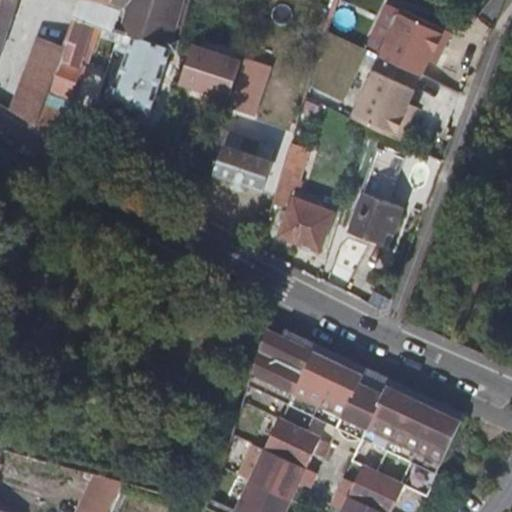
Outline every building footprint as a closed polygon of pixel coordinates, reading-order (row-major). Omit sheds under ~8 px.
[(0,0),(0,59),(18,0),(0,0)] [(169,48),(177,38),(187,0),(80,0),(75,16),(113,29),(122,33),(131,36),(169,48)] [(445,0),(445,2),(467,8),(468,0),(445,0)] [(382,56),(422,75),(435,49),(437,50),(443,36),(442,35),(445,28),(404,8),(382,56)] [(110,39),(113,29),(75,16),(65,46),(40,122),(60,129),(74,90),(78,92),(88,67),(83,65),(84,62),(81,60),(91,33),(110,39)] [(7,108),(39,126),(40,122),(65,46),(32,34),(7,108)] [(148,112),(169,48),(131,36),(111,100),(148,112)] [(192,47),(179,88),(230,104),(229,109),(256,117),(272,68),(246,59),(245,63),(192,47)] [(352,117),(369,125),(393,137),(395,130),(398,130),(404,116),(403,116),(415,90),(374,70),(352,117)] [(217,134),(214,142),(240,151),(242,142),(217,134)] [(214,142),(205,171),(265,190),(274,162),(259,157),(262,145),(243,139),(242,142),(240,151),(214,142)] [(292,140),(273,205),(285,208),(292,189),(296,190),(309,146),(292,140)] [(259,157),(274,162),(274,160),(273,160),(275,149),(262,145),(259,157)] [(381,150),(364,192),(392,202),(407,159),(381,150)] [(176,253),(54,180),(41,202),(162,273),(176,253)] [(383,243),(387,233),(391,224),(397,228),(406,207),(392,202),(364,192),(349,230),(383,243)] [(293,202),(281,237),(322,251),(334,217),(293,202)] [(391,224),(387,233),(394,235),(397,228),(391,224)] [(296,389),(316,346),(297,336),(269,324),(253,371),(296,389)] [(0,363),(7,366),(13,348),(0,343),(0,363)] [(343,358),(316,346),(296,389),(321,402),(343,358)] [(368,369),(343,358),(321,402),(347,414),(358,390),(364,377),(368,369)] [(70,365),(60,405),(115,418),(124,379),(70,365)] [(0,394),(7,393),(33,401),(38,382),(6,372),(0,391),(0,394)] [(385,386),(364,377),(347,414),(371,424),(385,386)] [(421,395),(389,380),(385,386),(371,424),(400,438),(421,395)] [(0,441),(27,448),(33,401),(7,393),(0,394),(0,441)] [(465,415),(421,395),(400,438),(444,460),(465,415)] [(311,448),(317,435),(276,415),(233,511),(234,511),(281,511),(297,480),(303,467),(311,448)] [(329,441),(317,435),(311,448),(323,453),(329,441)] [(389,511),(404,483),(362,463),(353,483),(341,507),(338,511),(389,511)] [(315,472),(303,467),(297,480),(308,485),(315,472)] [(110,511),(126,481),(95,474),(77,511),(110,511)] [(341,507),(353,483),(343,477),(331,502),(341,507)] [(156,511),(163,499),(130,490),(124,511),(156,511)] [(182,511),(185,504),(163,499),(156,511),(182,511)]
